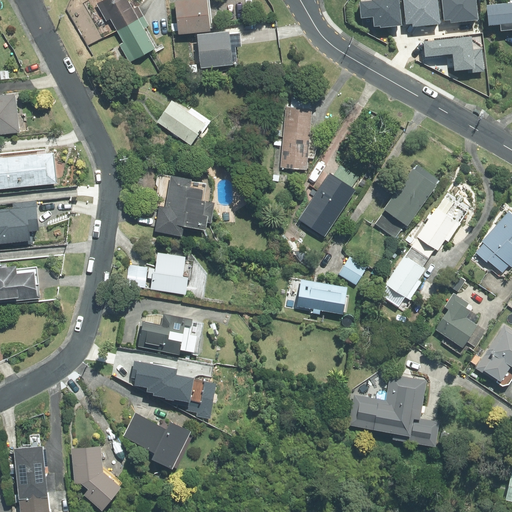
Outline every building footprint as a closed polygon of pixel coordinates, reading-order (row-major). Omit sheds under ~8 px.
[(117,29),(144,14),(138,4),(133,7),(129,0),(100,0),(96,2),(106,20),(110,18),(117,29)] [(209,0),(182,0),(176,1),(179,34),(212,31),(209,0)] [(409,0),(397,24),(443,47),(454,24),(425,9),(426,7),(412,0),(409,0)] [(511,2),(485,5),(487,26),(511,23),(511,2)] [(144,14),(117,29),(123,41),(119,43),(130,62),(156,47),(144,27),(149,24),(144,14)] [(230,32),(198,35),(202,68),(233,65),(230,32)] [(0,68),(1,79),(23,77),(22,66),(0,68)] [(127,85),(126,91),(148,93),(148,86),(127,85)] [(0,130),(20,128),(16,88),(0,90),(0,130)] [(158,122),(192,146),(207,124),(173,100),(158,122)] [(307,170),(312,109),(286,107),(280,168),(285,168),(284,174),(299,175),(300,169),(307,170)] [(0,185),(58,180),(55,148),(0,153),(0,185)] [(438,186),(415,169),(385,210),(409,227),(438,186)] [(370,180),(373,175),(367,171),(364,176),(370,180)] [(326,237),(357,190),(330,172),(299,220),(326,237)] [(160,206),(155,232),(184,238),(185,230),(199,233),(199,229),(208,231),(209,224),(212,224),(216,203),(204,201),(206,191),(192,188),(194,181),(168,176),(164,195),(169,196),(167,208),(160,206)] [(48,236),(44,193),(19,195),(19,198),(6,199),(7,210),(1,211),(4,241),(48,236)] [(412,246),(429,257),(435,248),(438,250),(445,239),(449,242),(461,224),(437,208),(412,246)] [(511,213),(509,211),(482,242),(483,243),(475,252),(486,262),(488,260),(502,273),(509,264),(511,267),(511,266),(511,213)] [(406,240),(411,244),(414,239),(409,236),(406,240)] [(423,267),(429,257),(412,246),(387,284),(410,300),(422,282),(418,279),(426,269),(423,267)] [(152,291),(188,296),(191,279),(185,278),(188,259),(160,254),(157,273),(155,272),(152,291)] [(366,266),(349,256),(338,274),(355,285),(366,266)] [(0,301),(41,297),(39,282),(37,283),(35,268),(17,271),(17,263),(6,264),(6,262),(0,263),(0,301)] [(128,286),(148,289),(152,269),(131,266),(128,286)] [(458,292),(466,280),(458,275),(450,286),(458,292)] [(343,315),(348,288),(301,280),(297,307),(313,309),(312,315),(320,316),(321,311),(343,315)] [(435,329),(463,347),(477,325),(474,323),(477,317),(469,311),(471,310),(454,299),(435,329)] [(190,334),(193,319),(163,314),(161,325),(142,322),(138,348),(181,355),(181,353),(190,355),(190,352),(196,352),(199,336),(190,334)] [(511,330),(504,325),(476,368),(501,384),(511,366),(511,330)] [(161,370),(140,360),(129,382),(168,402),(172,395),(179,399),(186,384),(179,381),(185,370),(166,360),(161,370)] [(348,426),(394,435),(393,440),(434,447),(438,423),(420,420),(427,382),(391,375),(386,402),(353,396),(348,426)] [(135,411),(123,435),(155,451),(153,454),(154,455),(173,465),(192,428),(172,417),(167,427),(135,411)] [(20,496),(49,493),(44,442),(14,446),(20,496)] [(122,482),(104,469),(102,444),(72,446),(75,481),(82,480),(89,485),(85,491),(104,506),(122,482)] [(51,511),(49,493),(20,496),(21,511),(51,511)]
